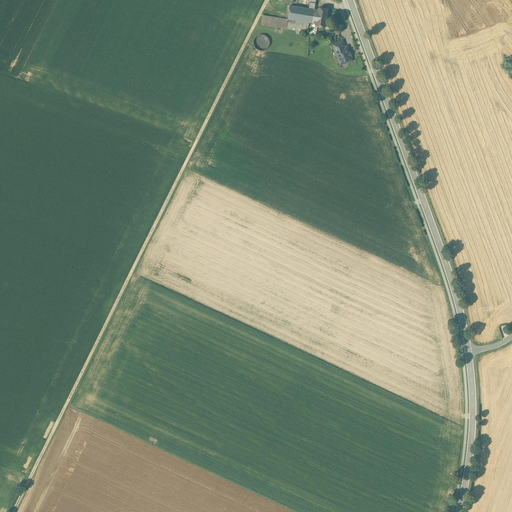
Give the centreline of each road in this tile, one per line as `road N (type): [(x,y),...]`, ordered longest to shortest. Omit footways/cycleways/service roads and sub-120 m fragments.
road 1 (unclassified): [(13,511),(266,0)]
road 2 (tertiary): [(467,350),(451,280),(349,0)]
road 3 (tertiary): [(460,511),(471,446),(467,350)]
